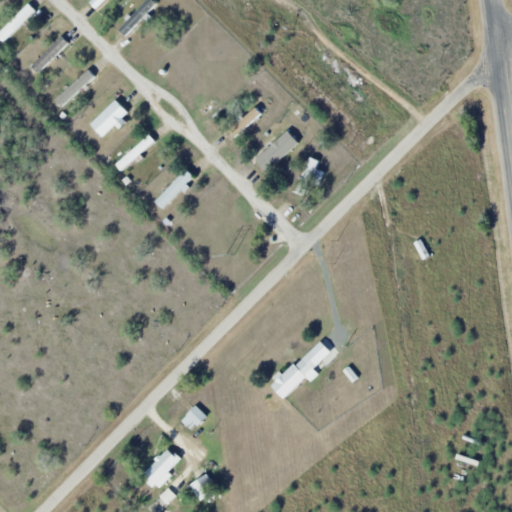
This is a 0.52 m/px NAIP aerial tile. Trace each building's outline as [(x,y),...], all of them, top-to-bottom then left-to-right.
[(94,0),(94,1),(100,8),(108,0),(94,0)] [(149,0),(119,29),(126,36),(160,4),(155,0),(149,0)] [(0,33),(0,38),(6,44),(39,12),(30,3),(0,33)] [(70,42),(64,36),(34,67),(40,73),(70,42)] [(58,101),(65,109),(92,82),(85,74),(58,101)] [(94,127),(108,139),(131,112),(116,100),(94,127)] [(230,133),(238,140),(264,114),(256,107),(230,133)] [(265,160),(274,170),(307,137),(297,127),(265,160)] [(126,174),(160,144),(152,135),(118,166),(126,174)] [(324,163),(313,157),(296,192),(307,198),(324,163)] [(165,210),(198,178),(189,169),(156,201),(165,210)] [(275,386),(287,399),(310,378),(313,382),(322,374),(321,373),(346,349),(332,334),(275,386)] [(185,423),(197,432),(209,415),(197,406),(185,423)] [(148,476),(162,487),(184,459),(169,448),(148,476)] [(221,491),(210,474),(193,485),(204,502),(221,491)]
